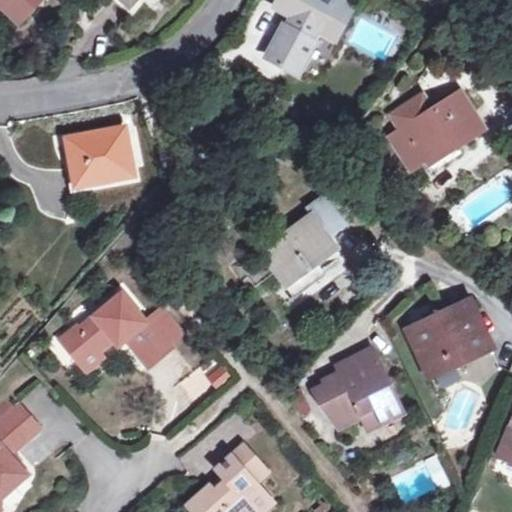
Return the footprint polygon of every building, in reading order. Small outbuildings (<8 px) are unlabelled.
[(50,0),(0,0),(0,3),(2,0),(4,0),(11,4),(8,9),(34,26),(50,0)] [(295,20),(309,29),(324,37),(341,9),(324,0),(287,0),(280,12),(295,20)] [(295,20),(287,35),(302,43),(309,29),(295,20)] [(302,43),(287,35),(272,62),(303,79),(319,52),(302,43)] [(393,113),(426,164),(483,128),(461,93),(431,112),(421,97),(393,113)] [(408,176),(426,164),(393,113),(387,116),(397,132),(384,140),(408,176)] [(140,170),(130,123),(73,133),(82,181),(140,170)] [(313,217),(262,256),(297,300),(328,275),(317,261),(336,247),(328,236),(344,223),(325,199),(309,212),(313,217)] [(66,344),(83,366),(99,355),(102,360),(125,344),(129,349),(133,346),(150,368),(162,359),(167,365),(181,355),(159,325),(154,329),(132,300),(102,322),(105,326),(90,336),(86,330),(66,344)] [(412,334),(430,371),(460,358),(464,365),(494,351),(474,306),(412,334)] [(71,374),(83,366),(66,344),(61,337),(50,345),(71,374)] [(355,374),(350,361),(334,367),(336,374),(320,380),(322,388),(310,393),(318,414),(321,414),(328,432),(354,422),(360,435),(396,421),(370,353),(357,358),(362,371),(355,374)] [(99,355),(83,366),(87,371),(102,360),(99,355)] [(357,358),(350,361),(355,374),(362,371),(357,358)] [(460,358),(430,371),(437,386),(467,372),(464,365),(460,358)] [(154,374),(167,365),(162,359),(150,368),(154,374)] [(5,441),(17,455),(44,435),(23,409),(0,428),(8,438),(5,441)] [(511,425),(498,458),(511,463),(511,425)] [(5,441),(0,444),(12,459),(17,455),(5,441)] [(12,459),(0,444),(0,511),(3,511),(5,501),(5,494),(13,488),(16,493),(30,481),(12,459)] [(201,511),(264,511),(271,506),(256,487),(268,477),(244,449),(217,472),(226,483),(214,493),(211,491),(195,504),(201,511)] [(5,501),(16,493),(13,488),(5,494),(5,501)]
